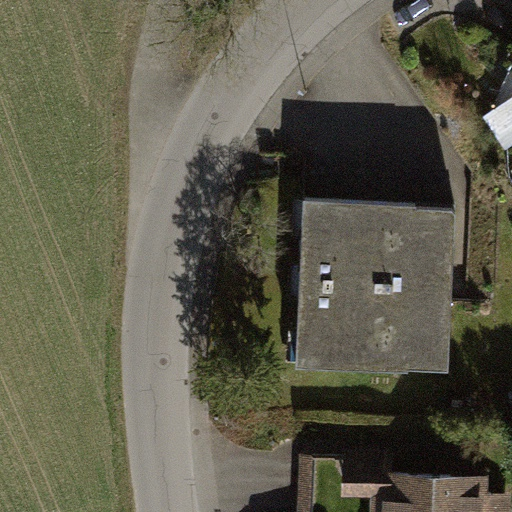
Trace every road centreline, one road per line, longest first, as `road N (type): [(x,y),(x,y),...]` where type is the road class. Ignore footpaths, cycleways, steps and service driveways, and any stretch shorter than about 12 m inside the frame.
road 1 (residential): [(316,0),(279,30),(203,133),(171,221),(153,304),(168,511)]
road 2 (track): [(203,133),(170,15),(174,0)]
